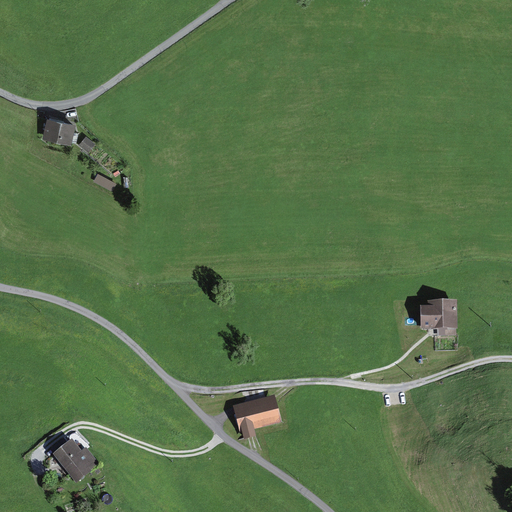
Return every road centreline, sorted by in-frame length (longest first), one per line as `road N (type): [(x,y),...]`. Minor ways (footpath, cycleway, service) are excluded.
road 1 (residential): [(178,388),(317,381),(390,388),(511,359)]
road 2 (residential): [(0,91),(44,106),(77,102),(228,0)]
road 3 (residential): [(0,287),(99,319),(178,388)]
road 4 (unclassified): [(178,388),(240,447),(329,511)]
